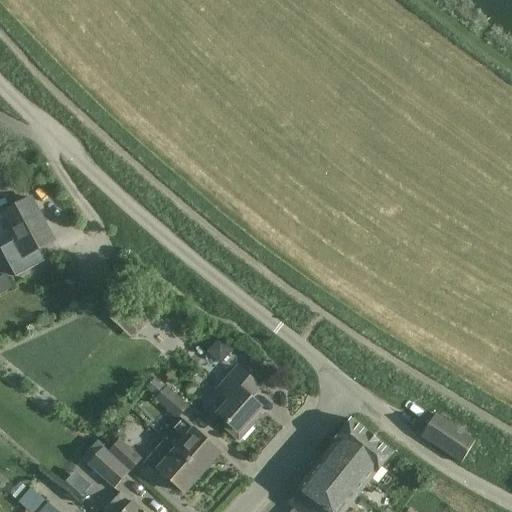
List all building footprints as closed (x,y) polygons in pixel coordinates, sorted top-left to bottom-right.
[(53,242),(30,198),(1,214),(15,240),(0,248),(0,249),(15,277),(45,261),(39,250),(53,242)] [(0,292),(12,286),(6,273),(0,275),(0,292)] [(126,303),(116,314),(138,334),(148,323),(126,303)] [(210,350),(223,361),(232,351),(220,339),(210,350)] [(229,401),(217,414),(228,424),(224,429),(238,441),(254,424),(249,420),(261,408),(250,398),(259,387),(238,368),(227,379),(231,383),(221,393),(229,401)] [(188,408),(155,379),(146,389),(156,398),(154,400),(177,420),(188,408)] [(475,441),(435,415),(421,437),(461,464),(475,441)] [(165,439),(165,440),(202,473),(220,453),(183,420),(174,429),(185,439),(176,449),(165,439)] [(351,420),(297,487),(299,489),(287,503),(298,511),(344,511),(392,453),(351,420)] [(94,447),(128,473),(141,458),(119,439),(108,451),(98,442),(94,447)] [(184,493),(202,473),(165,440),(143,464),(155,474),(159,471),(184,493)] [(128,473),(94,447),(93,446),(81,459),(87,464),(86,465),(114,489),(128,473)] [(66,480),(81,494),(90,484),(76,470),(66,480)] [(31,489),(18,503),(28,511),(34,511),(44,501),(31,489)] [(131,502),(120,493),(103,511),(142,511),(131,502)] [(389,511),(373,498),(361,511),(389,511)]
